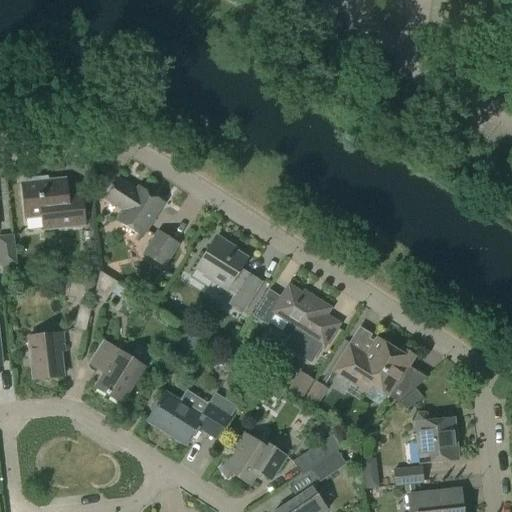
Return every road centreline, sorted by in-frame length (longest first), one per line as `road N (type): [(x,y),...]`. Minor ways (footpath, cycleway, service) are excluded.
road 1 (residential): [(492,511),(473,367),(121,142),(0,153)]
road 2 (residential): [(1,411),(81,415),(165,467)]
